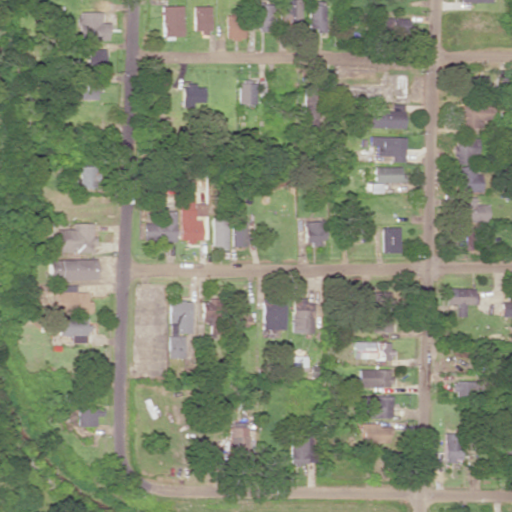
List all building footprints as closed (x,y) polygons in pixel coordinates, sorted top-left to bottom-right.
[(301,22),(299,0),(294,0),(279,1),(280,23),(301,22)] [(271,30),(271,3),(254,3),(254,29),(271,30)] [(308,30),(324,30),(325,4),(308,4),(308,30)] [(181,5),(161,6),(162,36),(182,35),(181,5)] [(192,32),(210,32),(209,5),(192,6),(192,32)] [(77,39),(108,39),(108,22),(101,22),(101,11),(78,11),(77,39)] [(226,13),(226,38),(245,38),(245,13),(226,13)] [(383,30),(408,31),(408,18),(383,17),(383,30)] [(104,64),(103,49),(85,49),(85,64),(104,64)] [(477,80),(469,79),(468,93),(485,94),(486,75),(477,75),(477,80)] [(74,98),(98,99),(98,77),(75,76),(74,98)] [(255,82),(238,82),(237,103),(255,103),(255,82)] [(181,102),(203,103),(203,85),(181,85),(181,102)] [(403,128),(404,103),(391,103),(391,111),(368,110),(368,127),(403,128)] [(492,106),(461,105),(460,127),(478,128),(478,120),(491,120),(492,106)] [(404,161),(404,137),(368,135),(368,145),(375,145),(375,155),(391,155),(391,161),(404,161)] [(453,162),(477,163),(477,137),(454,137),(453,162)] [(92,187),(92,165),(77,165),(77,188),(92,187)] [(397,166),(372,166),(373,182),(398,182),(397,166)] [(457,191),(481,191),(481,173),(475,173),(475,166),(458,166),(457,191)] [(177,240),(199,241),(200,219),(193,219),(193,186),(178,186),(177,240)] [(487,221),(488,204),(475,204),(475,197),(458,197),(457,221),(487,221)] [(174,211),(157,210),(157,223),(142,223),(142,240),(173,240),(174,211)] [(211,249),(226,249),(225,215),(210,215),(211,249)] [(303,244),(323,244),(323,220),(302,221),(303,244)] [(245,221),(230,221),(230,246),(244,246),(245,221)] [(54,251),(94,252),(95,237),(90,237),(90,223),(71,222),(71,229),(54,229),(54,251)] [(398,226),(379,227),(380,252),(398,252),(398,226)] [(454,249),(470,250),(471,231),(455,230),(454,249)] [(94,259),(46,260),(47,280),(94,278),(94,259)] [(55,312),(90,312),(90,300),(85,300),(85,291),(74,291),(74,284),(55,285),(55,312)] [(445,304),(455,304),(455,318),(463,318),(464,304),(474,304),(475,288),(446,287),(445,304)] [(367,292),(367,309),(390,309),(390,291),(367,292)] [(201,322),(208,322),(208,334),(219,334),(219,298),(202,297),(201,322)] [(290,332),(309,332),(310,298),(291,297),(290,332)] [(189,334),(189,300),(167,300),(166,357),(182,357),(183,334),(189,334)] [(244,326),(244,300),(230,301),(231,326),(244,326)] [(283,328),(282,300),(261,301),(261,329),(283,328)] [(511,313),(511,301),(511,302),(502,303),(503,315),(511,313)] [(372,332),(390,332),(390,314),(372,315),(372,332)] [(87,317),(57,317),(57,334),(86,335),(87,317)] [(351,358),(390,359),(390,341),(351,341),(351,358)] [(304,355),(290,356),(290,370),(305,370),(304,355)] [(356,386),(388,386),(389,369),(357,369),(356,386)] [(452,397),(475,397),(475,381),(452,381),(452,397)] [(390,395),(357,396),(358,418),(391,417),(390,395)] [(73,408),(73,426),(92,426),(91,415),(100,415),(100,408),(73,408)] [(389,425),(359,424),(359,443),(389,444),(389,425)] [(227,454),(246,454),(247,427),(228,426),(227,454)] [(298,427),(288,427),(287,463),(310,463),(310,434),(298,433),(298,427)] [(460,460),(460,434),(443,434),(443,460),(460,460)]
